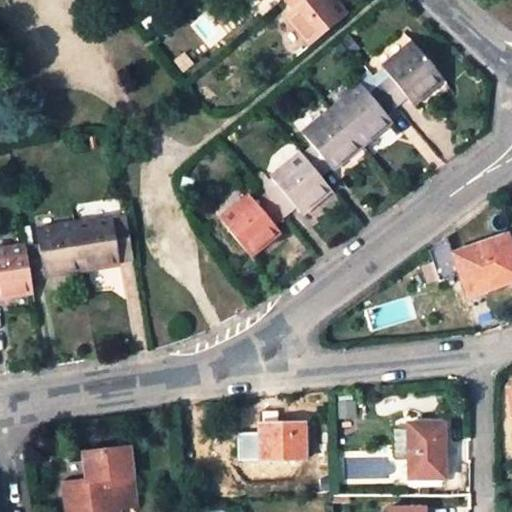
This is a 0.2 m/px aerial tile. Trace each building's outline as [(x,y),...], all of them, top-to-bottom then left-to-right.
[(305,0),(282,0),(292,12),(305,0)] [(305,0),(292,12),(287,16),(313,47),(347,19),(330,0),(305,0)] [(389,76),(408,100),(413,106),(441,83),(412,48),(385,71),(389,76)] [(389,76),(367,94),(387,118),(408,100),(389,76)] [(314,147),(333,172),(392,123),(387,118),(367,94),(363,89),(305,137),(314,147)] [(314,147),(302,156),(322,180),(333,172),(314,147)] [(332,192),(322,180),(302,156),(273,180),(278,185),(299,212),(302,216),(332,192)] [(276,230),(299,212),(278,185),(256,203),(276,230)] [(280,234),(276,230),(256,203),(251,198),(221,223),(250,258),(280,234)] [(128,217),(113,220),(118,249),(133,247),(128,217)] [(41,244),(47,274),(120,262),(118,249),(113,220),(39,232),(41,244)] [(455,254),(449,237),(430,250),(435,263),(441,281),(461,273),(471,297),(511,280),(511,247),(507,234),(455,254)] [(32,276),(47,274),(41,244),(27,246),(32,276)] [(0,295),(34,290),(32,276),(27,246),(0,250),(0,295)] [(441,281),(435,263),(423,266),(430,285),(441,281)] [(353,401),(330,401),(331,424),(353,424),(353,401)] [(260,416),(260,426),(277,425),(277,416),(260,416)] [(444,423),(407,424),(409,479),(445,479),(444,423)] [(277,425),(260,426),(261,461),(307,459),(305,424),(277,425)] [(118,511),(116,498),(115,489),(134,485),(128,446),(84,453),(88,478),(66,482),(70,511),(118,511)] [(136,495),(134,485),(115,489),(116,498),(136,495)]
